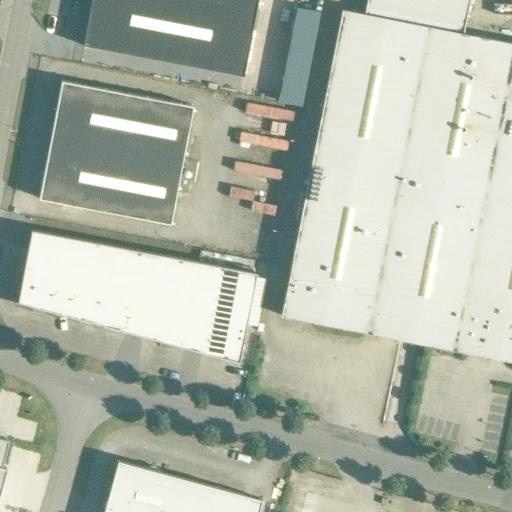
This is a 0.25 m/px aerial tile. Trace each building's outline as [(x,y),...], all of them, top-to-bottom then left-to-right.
[(255,13),(187,0),(91,0),(83,44),(243,75),(255,13)] [(187,0),(255,13),(257,0),(187,0)] [(511,42),(360,12),(341,8),(280,315),(511,360),(511,42)] [(38,198),(170,223),(192,105),(61,80),(38,198)] [(31,229),(17,301),(184,347),(201,262),(31,229)] [(201,262),(184,347),(238,361),(256,272),(201,262)] [(0,486),(6,465),(1,463),(8,439),(0,436),(0,486)] [(117,460),(102,511),(257,511),(261,499),(117,460)]
